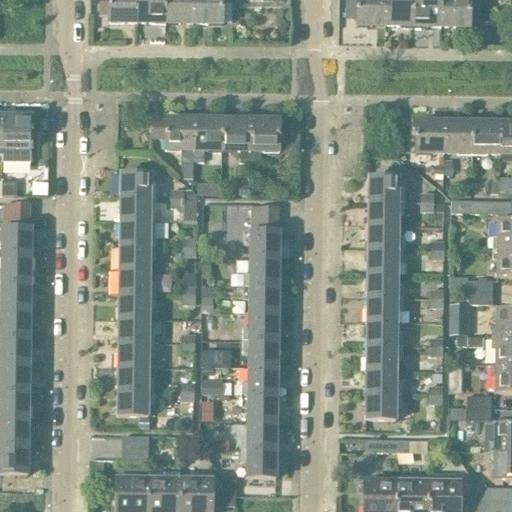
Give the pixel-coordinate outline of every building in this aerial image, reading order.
[(107,26),(136,26),(136,0),(99,0),(99,18),(107,19),(107,26)] [(164,27),(164,0),(136,0),(136,26),(164,27)] [(192,27),(192,0),(164,0),(164,27),(192,27)] [(192,0),(192,27),(220,28),(220,0),(192,0)] [(344,0),(345,19),(355,19),(354,29),(383,29),(383,0),(344,0)] [(383,0),(383,29),(411,30),(411,0),(383,0)] [(411,0),(411,30),(440,30),(440,0),(411,0)] [(440,0),(440,30),(468,31),(468,22),(476,23),(476,0),(440,0)] [(1,119),(0,157),(1,157),(0,152),(30,152),(30,119),(1,119)] [(192,165),(192,121),(164,121),(164,122),(151,122),(152,141),(164,140),(164,154),(182,154),(182,164),(181,164),(181,180),(191,180),(191,165),(192,165)] [(221,154),(221,121),(192,121),(192,165),(203,165),(203,154),(221,154)] [(249,165),(249,122),(221,121),(221,154),(238,155),(238,165),(249,165)] [(249,122),(249,165),(259,165),(258,155),(277,155),(277,122),(249,122)] [(443,157),(443,124),(414,124),(414,157),(443,157)] [(471,158),(471,125),(443,124),(443,157),(471,158)] [(499,158),(500,125),(471,125),(471,158),(499,158)] [(499,158),(499,165),(511,165),(511,158),(511,125),(500,125),(499,158)] [(443,177),(451,177),(451,164),(443,164),(443,177)] [(498,197),(509,197),(509,171),(498,171),(498,197)] [(118,197),(149,197),(149,177),(119,176),(118,197)] [(366,204),(398,204),(398,180),(366,180),(366,204)] [(1,199),(15,199),(16,184),(1,184),(1,199)] [(497,196),(497,186),(485,186),(485,196),(497,196)] [(248,188),(238,188),(238,198),(248,198),(248,188)] [(182,202),(182,193),(169,193),(169,202),(182,202)] [(148,226),(149,197),(118,197),(118,225),(148,226)] [(182,211),(182,202),(169,202),(169,211),(182,211)] [(397,229),(398,204),(366,204),(366,228),(397,229)] [(495,252),(511,252),(511,224),(510,224),(510,205),(449,204),(449,217),(496,217),(495,252)] [(432,214),(432,205),(419,205),(419,214),(432,214)] [(3,219),(27,219),(27,208),(3,208),(3,219)] [(276,211),(251,211),(250,223),(277,223),(276,211)] [(3,219),(3,230),(27,230),(27,219),(3,219)] [(277,235),(277,223),(250,223),(250,235),(277,235)] [(148,250),(148,226),(118,225),(118,250),(148,250)] [(397,253),(397,229),(366,228),(365,253),(397,253)] [(0,231),(0,244),(0,245),(0,253),(0,259),(30,260),(30,230),(27,230),(3,230),(0,230),(0,231)] [(278,235),(277,235),(250,235),(243,235),(243,248),(248,248),(248,262),(278,263),(278,235)] [(181,250),(195,251),(195,242),(182,242),(181,250)] [(148,274),(148,250),(118,250),(117,274),(148,274)] [(195,260),(195,251),(181,250),(181,260),(195,260)] [(511,281),(511,252),(495,252),(495,281),(511,281)] [(396,278),(397,253),(365,253),(365,277),(396,278)] [(443,264),(443,254),(430,254),(430,264),(443,264)] [(0,286),(29,287),(30,260),(0,259),(0,286)] [(277,290),(278,263),(248,262),(248,277),(242,277),(242,289),(277,290)] [(218,281),(218,265),(205,265),(205,281),(218,281)] [(148,299),(148,274),(117,274),(117,298),(148,299)] [(396,302),(396,278),(365,277),(365,302),(396,302)] [(466,296),(491,296),(491,284),(466,284),(466,296)] [(0,313),(29,314),(29,287),(0,286),(0,313)] [(277,317),(277,290),(242,289),(242,302),(247,302),(247,317),(277,317)] [(181,299),(194,299),(194,290),(181,290),(181,299)] [(429,303),(442,303),(442,295),(429,294),(429,303)] [(491,308),(491,296),(466,296),(466,308),(491,308)] [(147,323),(148,299),(117,298),(117,323),(147,323)] [(194,308),(194,299),(181,299),(181,308),(194,308)] [(396,326),(396,302),(365,302),(364,326),(396,326)] [(210,315),(211,303),(202,303),(202,314),(210,315)] [(442,312),(442,303),(429,303),(429,312),(442,312)] [(494,340),(511,340),(511,312),(494,312),(494,340)] [(0,340),(29,341),(29,314),(0,313),(0,340)] [(276,345),(277,317),(247,317),(247,331),(241,331),(241,344),(276,345)] [(201,331),(210,330),(210,318),(201,319),(201,331)] [(147,348),(147,323),(117,323),(116,347),(147,348)] [(395,351),(396,326),(364,326),(364,350),(395,351)] [(179,348),(193,348),(193,339),(179,339),(179,348)] [(0,367),(28,368),(29,341),(0,340),(0,367)] [(482,340),(471,340),(465,340),(465,350),(482,351),(482,340)] [(511,368),(511,340),(494,340),(494,368),(511,368)] [(428,351),(441,351),(442,342),(428,342),(428,351)] [(276,371),(276,345),(241,344),(241,357),(246,357),(246,371),(276,371)] [(147,372),(147,348),(116,347),(116,372),(147,372)] [(193,357),(193,348),(179,348),(179,357),(193,357)] [(395,375),(395,351),(364,350),(364,375),(395,375)] [(441,359),(441,351),(428,351),(428,359),(441,359)] [(0,395),(28,396),(28,368),(0,367),(0,395)] [(460,368),(447,368),(447,379),(460,380),(460,368)] [(511,396),(511,368),(494,368),(494,396),(511,396)] [(276,399),(276,371),(246,371),(246,385),(240,385),(240,398),(276,399)] [(146,396),(147,372),(116,372),(116,396),(146,396)] [(395,399),(395,375),(364,375),(363,399),(395,399)] [(179,397),(193,397),(193,387),(179,387),(179,397)] [(427,400),(441,400),(441,390),(427,390),(427,400)] [(0,422),(27,423),(28,396),(0,395),(0,422)] [(146,421),(146,396),(116,396),(115,420),(146,421)] [(193,406),(193,397),(179,397),(173,397),(173,406),(193,406)] [(275,426),(276,399),(240,398),(240,411),(246,411),(245,426),(275,426)] [(394,424),(395,399),(363,399),(363,423),(394,424)] [(489,412),(490,399),(465,399),(465,411),(489,412)] [(489,424),(489,412),(465,411),(465,424),(489,424)] [(0,449),(27,450),(27,423),(0,422),(0,449)] [(275,453),(275,426),(245,426),(245,440),(240,440),(239,453),(275,453)] [(511,427),(493,427),(493,455),(511,455),(511,427)] [(147,452),(147,440),(121,439),(121,452),(147,452)] [(394,455),(395,444),(363,443),(363,455),(394,455)] [(408,455),(408,444),(395,444),(394,455),(408,455)] [(0,479),(27,479),(27,450),(0,449),(0,479)] [(147,465),(147,452),(121,452),(121,465),(147,465)] [(274,482),(275,453),(239,453),(239,465),(245,466),(245,481),(274,482)] [(511,455),(493,455),(493,483),(511,483),(511,455)] [(177,511),(178,483),(178,474),(147,474),(147,483),(146,511),(177,511)] [(146,511),(147,483),(115,482),(114,511),(146,511)] [(178,483),(177,511),(210,511),(210,484),(178,483)] [(235,484),(227,483),(221,483),(221,509),(234,510),(235,484)] [(393,511),(394,485),(361,484),(360,511),(393,511)] [(424,511),(425,485),(394,485),(393,511),(424,511)] [(425,485),(424,511),(459,511),(460,485),(425,485)] [(487,504),(511,504),(511,492),(475,491),(475,492),(487,492),(487,504)] [(486,511),(487,504),(487,492),(475,492),(474,511),(486,511)]
